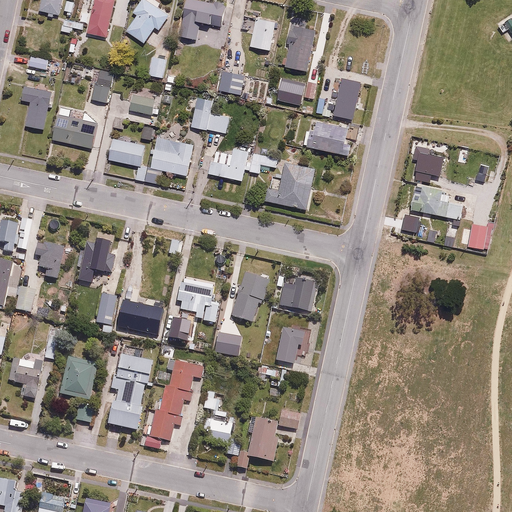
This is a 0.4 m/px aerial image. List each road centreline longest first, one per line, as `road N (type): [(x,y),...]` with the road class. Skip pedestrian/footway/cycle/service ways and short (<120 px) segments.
road 1 (residential): [(359,253),(0,176)]
road 2 (residential): [(306,505),(0,441)]
road 3 (residential): [(359,253),(306,505)]
road 4 (residential): [(413,7),(359,253)]
